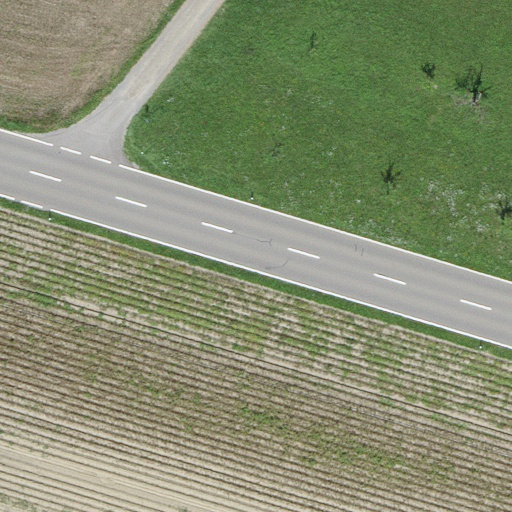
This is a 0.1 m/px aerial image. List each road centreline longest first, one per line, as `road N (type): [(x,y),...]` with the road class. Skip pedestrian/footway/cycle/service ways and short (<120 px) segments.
road 1 (primary): [(0,168),(511,320)]
road 2 (track): [(70,189),(210,0)]
